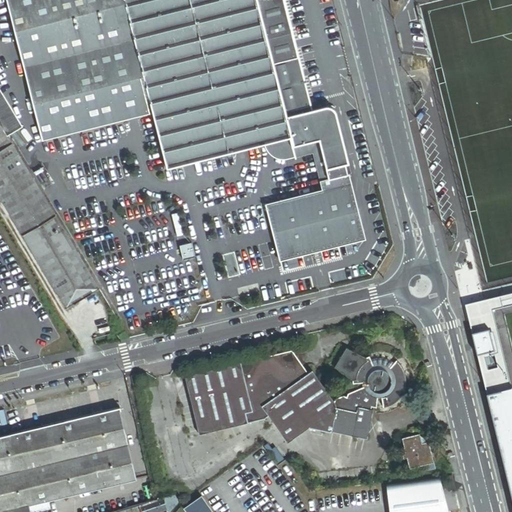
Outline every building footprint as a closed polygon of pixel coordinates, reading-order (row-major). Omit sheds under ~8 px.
[(132,42),(121,0),(4,0),(22,69),(132,42)] [(121,0),(132,42),(150,115),(164,170),(184,165),(248,148),(262,145),(288,139),(291,138),(256,0),(121,0)] [(282,0),(256,0),(291,138),(288,139),(290,147),(316,140),(326,180),(345,175),(343,166),(346,165),(333,116),(333,115),(333,114),(333,113),(332,113),(332,112),(331,111),(331,110),(330,110),(329,110),(329,109),(328,109),(327,108),(326,108),(325,108),(324,108),(311,111),(282,0)] [(68,135),(150,115),(132,42),(22,69),(41,142),(68,135)] [(20,129),(0,96),(0,124),(7,136),(20,129)] [(0,153),(13,146),(7,136),(0,124),(0,153)] [(328,189),(326,180),(316,140),(290,147),(293,159),(310,155),(319,192),(328,189)] [(0,197),(24,238),(56,219),(13,146),(0,153),(0,197)] [(263,206),(264,210),(349,188),(345,175),(326,180),(328,189),(319,192),(263,206)] [(349,188),(264,210),(275,254),(277,261),(362,240),(349,188)] [(68,311),(100,292),(56,219),(24,238),(68,311)] [(511,292),(464,304),(511,499),(511,395),(491,309),(511,303),(511,292)] [(294,349),(186,375),(200,434),(268,418),(271,416),(290,442),(312,427),(370,440),(376,410),(374,410),(374,408),(379,408),(380,398),(381,398),(384,398),(386,408),(390,407),(394,405),(398,403),(403,398),(405,394),(407,388),(408,384),(408,377),(407,373),(406,369),(404,365),(401,361),(398,363),(397,362),(395,361),(392,359),(389,358),(385,357),(380,356),(376,357),(374,357),(372,354),(368,356),(350,345),(337,364),(353,379),(353,383),(363,382),(364,386),(348,391),(347,395),(343,393),(335,396),(333,399),(313,370),(309,372),(294,349)] [(31,503),(47,499),(137,478),(121,407),(12,432),(29,502),(29,503),(31,503)] [(0,435),(0,508),(29,502),(12,432),(0,435)] [(421,435),(403,439),(405,448),(402,449),(405,459),(408,459),(410,469),(435,464),(430,443),(423,444),(421,435)] [(268,440),(263,444),(277,463),(285,457),(277,445),(273,447),(268,440)] [(450,492),(457,490),(453,476),(446,477),(448,485),(450,490),(450,492)] [(441,479),(388,486),(391,507),(391,511),(448,511),(446,501),(441,479)] [(168,511),(170,511),(181,501),(176,493),(164,497),(168,509),(168,511)] [(156,511),(168,509),(164,497),(141,504),(142,511),(156,511)] [(210,511),(201,498),(186,508),(188,511),(210,511)] [(31,503),(32,511),(35,511),(49,509),(47,499),(31,503)] [(29,502),(0,508),(0,511),(32,511),(31,503),(29,503),(29,502)]
